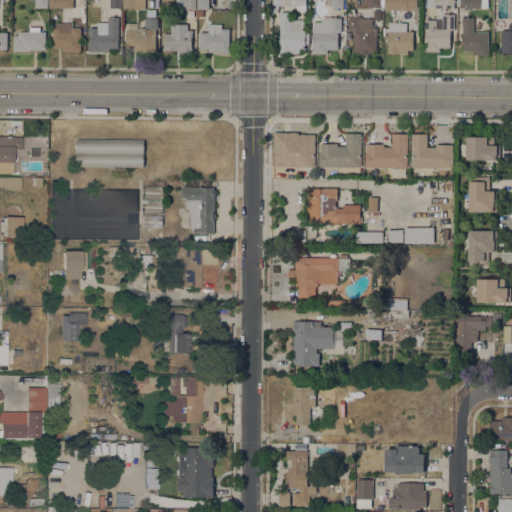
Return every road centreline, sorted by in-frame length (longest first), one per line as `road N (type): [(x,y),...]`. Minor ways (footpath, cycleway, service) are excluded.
road 1 (residential): [(248,511),(252,0)]
road 2 (secondary): [(303,94),(511,95)]
road 3 (secondary): [(0,92),(206,94)]
road 4 (residential): [(461,511),(464,408),(475,391),(511,390)]
